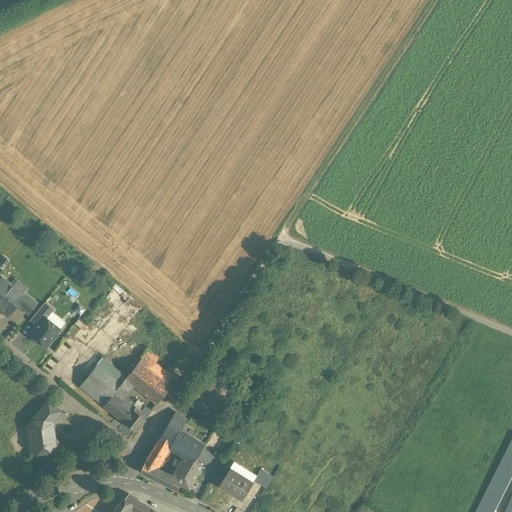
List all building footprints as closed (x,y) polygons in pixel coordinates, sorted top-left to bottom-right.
[(80,268),(71,268),(71,276),(80,276),(80,268)] [(22,294),(2,279),(0,281),(0,307),(8,313),(16,303),(22,295),(22,294)] [(24,292),(22,294),(22,295),(16,303),(27,313),(36,302),(24,292)] [(44,303),(30,320),(36,324),(43,316),(46,318),(53,310),(44,303)] [(46,318),(43,316),(36,324),(29,334),(33,337),(36,336),(39,339),(39,342),(45,347),(52,338),(55,337),(58,335),(57,332),(59,329),(46,318)] [(147,348),(140,356),(141,357),(138,361),(146,367),(156,355),(147,348)] [(97,364),(121,383),(125,378),(126,376),(102,357),(97,364)] [(216,360),(212,367),(221,373),(225,366),(216,360)] [(146,367),(138,361),(126,376),(125,378),(133,385),(156,403),(170,387),(146,367)] [(121,383),(97,364),(79,386),(122,421),(134,406),(135,404),(125,396),(133,385),(125,378),(121,383)] [(209,365),(191,392),(203,400),(221,373),(212,367),(209,365)] [(191,392),(184,403),(196,411),(203,400),(191,392)] [(48,405),(40,415),(38,413),(32,421),(33,421),(28,428),(31,430),(33,445),(31,448),(37,454),(51,452),(53,449),(50,424),(60,411),(52,405),(48,405)] [(134,406),(122,421),(135,431),(145,419),(144,418),(151,410),(145,406),(140,411),(134,406)] [(175,411),(167,423),(176,429),(178,430),(183,422),(190,426),(188,428),(197,433),(200,427),(175,411)] [(183,422),(178,430),(185,434),(188,428),(190,426),(183,422)] [(167,423),(156,441),(162,445),(163,442),(166,444),(176,429),(167,423)] [(197,433),(188,428),(185,434),(203,445),(204,446),(212,434),(200,427),(197,433)] [(197,455),(203,445),(185,434),(178,430),(176,429),(166,444),(184,455),(194,461),(197,455)] [(218,438),(212,434),(204,446),(203,445),(197,455),(205,459),(212,447),(218,438)] [(511,438),(475,511),(490,511),(492,507),(496,509),(511,476),(511,438)] [(156,441),(139,471),(168,486),(172,478),(154,468),(167,448),(162,445),(156,441)] [(194,461),(179,485),(192,492),(217,450),(212,447),(205,459),(197,455),(194,461)] [(184,455),(172,478),(168,486),(177,490),(179,485),(194,461),(184,455)] [(253,483),(227,467),(217,484),(243,500),(253,483)] [(273,475),(261,467),(252,480),(264,488),(273,475)] [(128,494),(117,505),(115,509),(119,511),(124,511),(128,507),(135,511),(141,511),(146,506),(128,494)]
